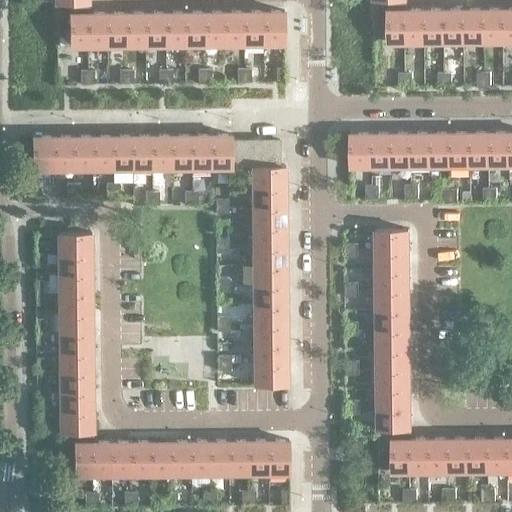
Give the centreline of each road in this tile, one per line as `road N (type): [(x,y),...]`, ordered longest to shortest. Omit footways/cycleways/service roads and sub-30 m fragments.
road 1 (residential): [(318,418),(110,420),(104,207)]
road 2 (residential): [(511,417),(429,414),(427,214),(316,213)]
road 3 (residential): [(318,418),(316,213)]
road 4 (residential): [(511,106),(314,109)]
